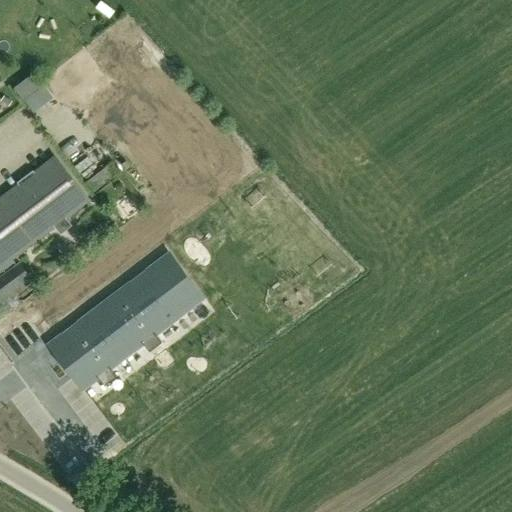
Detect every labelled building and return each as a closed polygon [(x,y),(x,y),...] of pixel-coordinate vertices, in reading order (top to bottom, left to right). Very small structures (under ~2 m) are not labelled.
[(23,98),(43,83),(35,73),(15,88),(23,98)] [(25,100),(32,110),(52,95),(44,85),(25,100)] [(72,225),(67,219),(90,202),(56,158),(0,199),(0,241),(14,260),(56,228),(60,234),(72,225)] [(0,241),(0,272),(15,262),(14,260),(0,241)] [(155,332),(203,297),(170,252),(50,343),(84,389),(99,377),(104,384),(116,374),(111,368),(110,367),(143,341),(144,343),(149,350),(161,341),(156,334),(155,332)] [(0,300),(22,284),(11,269),(0,277),(0,300)]
